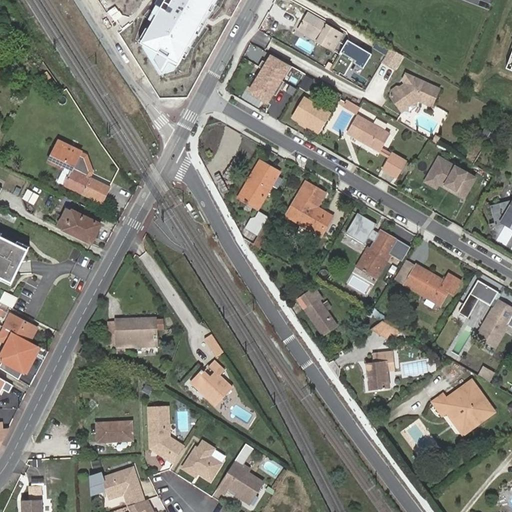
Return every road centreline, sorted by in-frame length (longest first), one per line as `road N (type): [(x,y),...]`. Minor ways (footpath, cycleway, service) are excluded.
road 1 (residential): [(417,511),(312,371),(223,238),(195,181),(168,157)]
road 2 (residential): [(511,272),(202,95)]
road 3 (residential): [(168,157),(0,470)]
road 4 (residential): [(79,0),(131,83),(179,138)]
